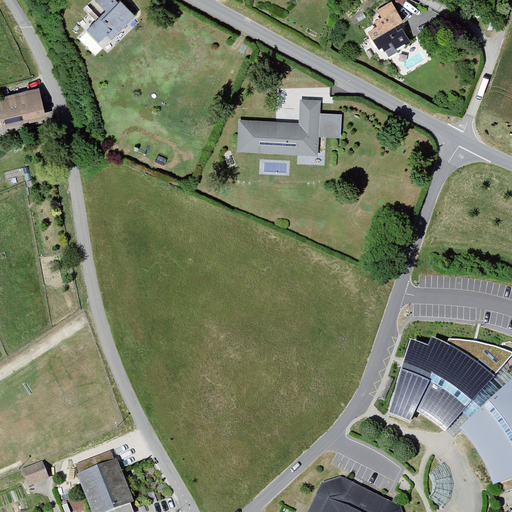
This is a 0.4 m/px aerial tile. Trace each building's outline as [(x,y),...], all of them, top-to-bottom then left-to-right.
[(97,0),(95,2),(107,14),(118,3),(115,0),(97,0)] [(104,48),(110,41),(114,45),(138,19),(124,6),(105,25),(102,22),(90,35),(104,48)] [(387,49),(391,57),(413,45),(406,32),(407,26),(396,6),(380,14),(384,22),(378,25),(381,32),(375,36),(383,51),(387,49)] [(6,133),(50,123),(42,91),(0,101),(0,116),(2,116),(6,133)] [(298,167),(326,169),(327,151),(321,151),(321,140),(343,141),(344,117),(323,116),(323,104),(303,103),(302,126),(240,123),(239,156),(298,158),(298,167)] [(489,474),(493,488),(511,481),(511,383),(501,395),(490,384),(511,357),(511,354),(494,348),(477,344),(450,341),(446,347),(432,340),(428,349),(411,343),(390,416),(410,426),(416,414),(445,435),(463,415),(470,422),(460,432),(472,445),(482,459),(489,474)] [(82,479),(80,480),(92,511),(131,511),(136,509),(119,465),(116,466),(112,456),(78,469),(82,479)] [(43,465),(23,473),(30,493),(51,485),(43,465)] [(321,485),(308,511),(403,511),(341,478),(321,485)]
